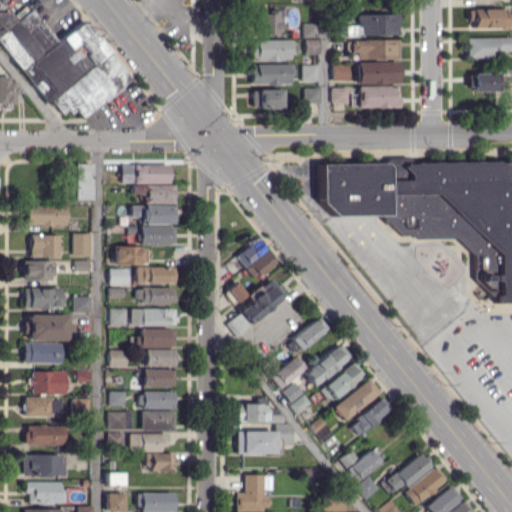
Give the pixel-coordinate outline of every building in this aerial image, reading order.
[(82,19),(53,40),(26,4),(10,15),(4,6),(0,9),(0,44),(44,103),(50,99),(61,115),(72,107),(80,117),(123,85),(118,78),(123,74),(82,19)] [(471,27),(505,26),(505,8),(466,8),(466,19),(470,19),(471,27)] [(275,34),(276,11),(253,11),(253,34),(275,34)] [(300,36),(314,37),(315,22),(300,22),(300,36)] [(511,53),(511,35),(463,37),(464,56),(510,55),(510,54),(511,53)] [(316,38),(301,38),(301,54),(317,53),(316,38)] [(350,57),(395,58),(396,39),(350,38),(350,57)] [(287,59),(286,39),(248,39),(248,59),(287,59)] [(395,61),(354,61),(355,83),(396,82),(395,61)] [(299,81),(315,80),(315,64),(298,64),(299,81)] [(345,80),(346,64),(329,64),(329,80),(345,80)] [(491,90),(491,73),(467,73),(467,91),(491,90)] [(0,102),(15,102),(14,82),(8,83),(8,75),(0,75),(0,102)] [(355,107),(395,106),(395,85),(355,85),(355,107)] [(317,86),(300,87),(300,102),(317,101),(317,86)] [(327,87),(328,102),(345,101),(344,86),(327,87)] [(278,88),(248,89),(249,108),(278,107),(278,88)] [(511,162),(510,161),(399,161),(399,170),(409,179),(384,179),(384,163),(316,163),(315,202),(330,215),(382,215),(382,220),(399,235),(408,235),(411,238),(452,238),(470,254),(470,277),(481,287),(484,283),(493,283),(493,302),(511,302),(511,162)] [(88,163),(71,163),(71,200),(89,199),(88,163)] [(166,182),(166,163),(118,164),(118,183),(166,182)] [(171,203),(171,184),(128,184),(128,193),(141,193),(141,202),(171,203)] [(171,223),(171,204),(127,204),(127,215),(137,215),(137,223),(171,223)] [(63,224),(62,205),(22,206),(23,224),(63,224)] [(127,232),(135,232),(135,244),(172,243),(171,225),(127,226),(127,232)] [(69,255),(87,255),(88,232),(69,232),(69,255)] [(56,234),(28,234),(27,256),(56,256),(56,234)] [(232,254),(241,266),(263,250),(254,237),(232,254)] [(111,263),(143,264),(144,246),(112,245),(111,263)] [(243,267),(252,278),(273,261),(264,250),(243,267)] [(49,260),(20,259),(20,279),(48,280),(49,260)] [(171,282),(171,266),(132,266),(132,282),(171,282)] [(125,268),(106,267),(105,284),(125,284),(125,268)] [(233,335),(282,296),(270,281),(221,320),(233,335)] [(244,294),(234,281),(224,288),(233,301),(244,294)] [(21,287),(21,307),(57,308),(58,288),(21,287)] [(171,287),(133,287),(133,302),(170,303),(171,287)] [(88,295),(69,295),(70,311),(88,311),(88,295)] [(123,307),(106,308),(107,324),(123,324),(123,307)] [(171,308),(126,307),(126,324),(171,324),(171,308)] [(63,313),(23,314),(24,340),(63,339),(63,331),(70,331),(70,322),(64,322),(63,313)] [(297,349),(324,328),(315,316),(288,338),(297,349)] [(171,327),(133,328),(133,346),(171,346),(171,327)] [(20,361),(57,362),(58,342),(21,341),(20,361)] [(347,358),(338,344),(299,368),(308,383),(347,358)] [(172,348),(142,348),(142,365),(171,366),(172,348)] [(105,366),(123,366),(123,349),(106,349),(105,366)] [(276,388),(302,366),(292,354),(266,376),(276,388)] [(316,387),(327,401),(360,373),(349,360),(316,387)] [(171,385),(171,368),(139,368),(140,386),(171,385)] [(62,370),(29,370),(28,392),(61,393),(62,370)] [(329,407),(341,420),(375,391),(364,377),(329,407)] [(293,413),(307,403),(291,381),(278,390),(288,403),(287,404),(293,413)] [(122,391),(105,390),(105,404),(122,405),(122,391)] [(171,391),(135,390),(135,407),(171,407),(171,391)] [(58,397),(22,396),(21,413),(58,414),(58,397)] [(354,435),(387,407),(378,396),(345,424),(354,435)] [(86,397),(69,398),(69,410),(86,410),(86,397)] [(233,420),(278,421),(279,408),(263,408),(263,403),(233,402),(233,420)] [(171,410),(137,409),(137,429),(171,430),(171,410)] [(129,410),(104,411),(104,429),(129,428),(129,410)] [(317,438),(327,430),(317,417),(308,425),(315,433),(314,434),(317,438)] [(233,430),(233,452),(277,452),(277,443),(289,443),(289,423),(272,423),(272,430),(233,430)] [(63,443),(63,424),(22,425),(22,444),(63,443)] [(120,431),(104,432),(104,443),(120,442),(120,431)] [(163,432),(124,432),(124,449),(163,450),(163,432)] [(349,449),(336,459),(351,481),(377,463),(367,449),(355,458),(349,449)] [(170,470),(171,453),(143,452),(142,469),(170,470)] [(60,453),(19,454),(20,475),(61,475),(60,453)] [(427,468),(418,454),(381,477),(390,491),(427,468)] [(443,479),(432,465),(400,491),(410,504),(443,479)] [(103,485),(121,485),(121,472),(103,472),(103,485)] [(265,509),(266,496),(259,496),(259,488),(267,488),(268,474),(241,474),(240,492),(233,492),(232,509),(265,509)] [(374,487),(364,475),(351,486),(361,498),(374,487)] [(61,503),(61,489),(57,489),(57,481),(23,481),(23,502),(61,503)] [(422,506),(427,511),(440,511),(458,498),(447,485),(422,506)] [(171,511),(171,492),(135,491),(135,511),(171,511)] [(121,510),(121,492),(104,492),(103,510),(121,510)] [(377,511),(397,511),(386,499),(374,509),(377,511)] [(444,511),(467,511),(469,511),(460,499),(444,511)] [(340,510),(341,500),(322,500),(321,510),(340,510)]
